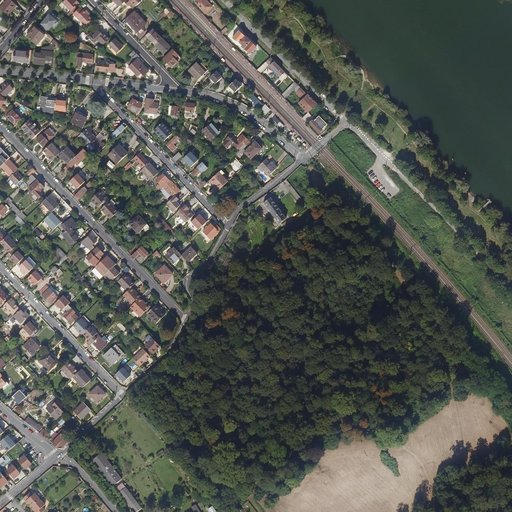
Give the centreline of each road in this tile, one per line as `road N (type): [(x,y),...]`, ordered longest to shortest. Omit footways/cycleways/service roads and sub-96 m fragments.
road 1 (residential): [(0,127),(186,320)]
road 2 (residential): [(91,81),(228,225)]
road 3 (residential): [(0,267),(121,395)]
road 4 (residential): [(343,124),(225,0)]
road 5 (residential): [(302,159),(248,113),(170,89)]
road 6 (residential): [(92,0),(170,89)]
